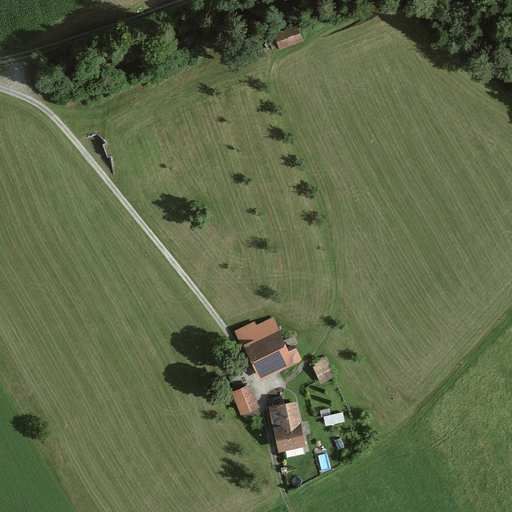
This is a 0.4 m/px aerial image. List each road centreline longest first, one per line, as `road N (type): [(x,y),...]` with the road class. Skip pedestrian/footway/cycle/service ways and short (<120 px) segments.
road 1 (track): [(0,89),(67,132),(221,326),(250,369),(293,511)]
road 2 (track): [(340,34),(291,52),(275,73),(326,207),(335,310),(315,352),(259,395)]
road 3 (track): [(511,314),(420,417),(307,494),(299,511)]
road 4 (track): [(195,0),(0,61)]
